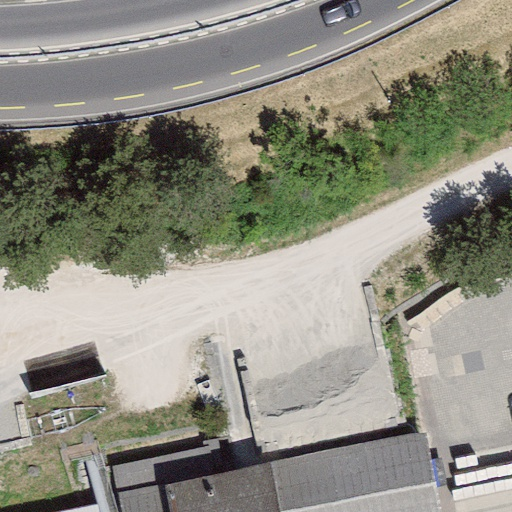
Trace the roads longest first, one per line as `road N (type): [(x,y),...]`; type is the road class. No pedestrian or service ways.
road 1 (primary): [(0,92),(189,68),(393,0)]
road 2 (primary): [(200,0),(0,26)]
